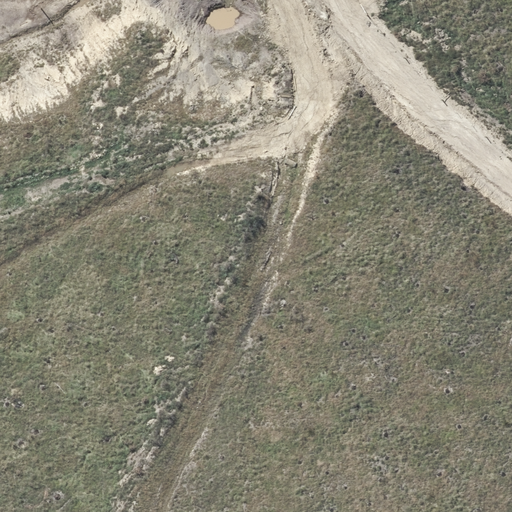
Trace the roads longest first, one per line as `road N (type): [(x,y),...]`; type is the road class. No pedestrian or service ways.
road 1 (track): [(280,0),(283,29),(257,181),(100,511)]
road 2 (track): [(327,0),(372,63),(511,188)]
